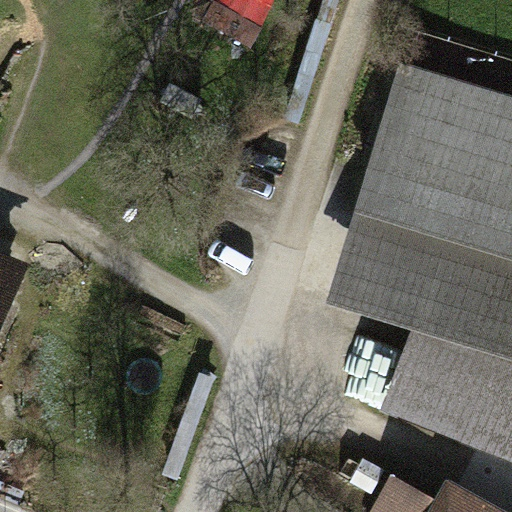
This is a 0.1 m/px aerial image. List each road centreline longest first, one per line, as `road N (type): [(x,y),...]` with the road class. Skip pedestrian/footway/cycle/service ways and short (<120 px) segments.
road 1 (track): [(366,0),(194,511)]
road 2 (unknown): [(264,308),(0,171)]
road 3 (unknown): [(232,403),(511,490)]
